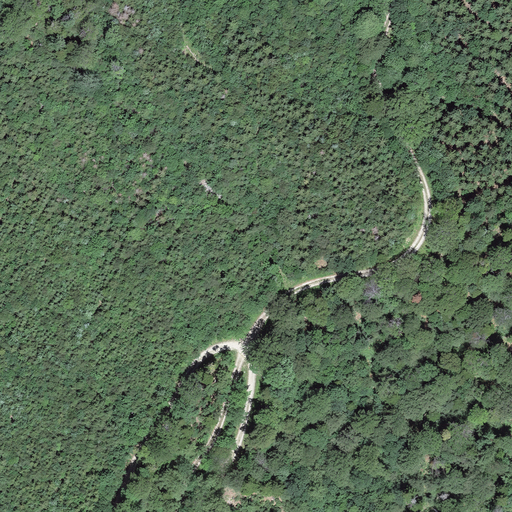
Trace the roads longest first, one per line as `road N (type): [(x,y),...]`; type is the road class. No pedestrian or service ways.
road 1 (track): [(178,511),(268,310),(313,282),(399,262),(424,232),(424,185),(376,85),(397,0)]
road 2 (track): [(117,511),(140,450),(198,361),(248,344),(249,405),(206,511)]
